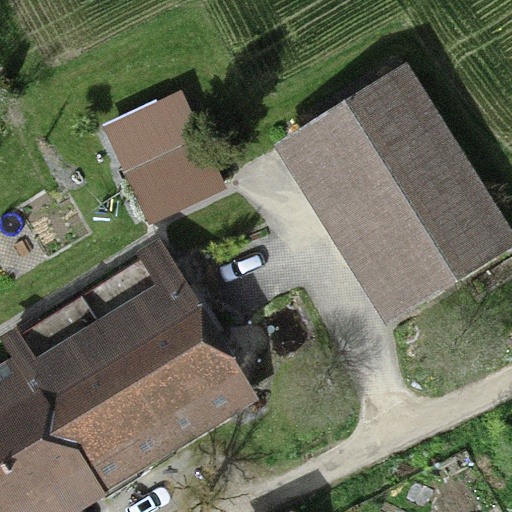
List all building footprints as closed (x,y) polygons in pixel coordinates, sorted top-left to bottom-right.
[(399,72),(294,138),(402,311),(507,244),(399,72)] [(126,171),(148,219),(224,184),(201,135),(126,171)] [(232,376),(155,254),(83,299),(159,421),(232,376)] [(159,421),(83,299),(7,346),(24,374),(26,373),(84,466),(159,421)] [(0,511),(41,511),(93,481),(84,466),(26,373),(24,374),(0,388),(0,511)]
